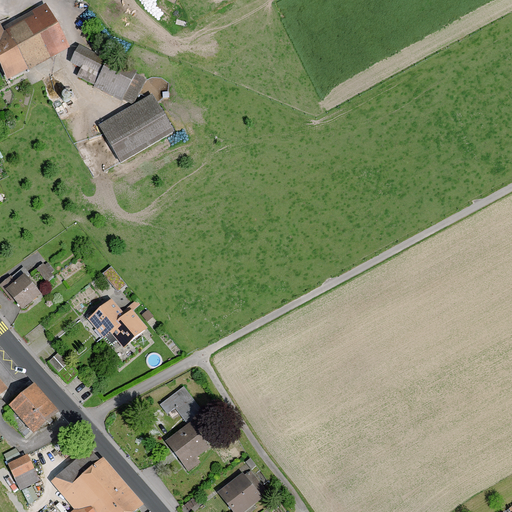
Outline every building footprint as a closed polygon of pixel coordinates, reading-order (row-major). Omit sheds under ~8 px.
[(69,48),(45,4),(2,27),(0,23),(0,63),(9,80),(69,48)] [(70,64),(99,78),(95,87),(131,105),(145,77),(79,46),(70,64)] [(174,135),(151,99),(99,131),(121,168),(174,135)] [(114,265),(105,271),(118,290),(127,284),(114,265)] [(54,280),(42,267),(34,275),(46,288),(54,280)] [(25,278),(5,293),(21,314),(41,299),(25,278)] [(111,305),(89,322),(106,343),(112,338),(124,352),(147,334),(130,312),(123,319),(111,305)] [(56,353),(49,360),(59,370),(66,363),(56,353)] [(60,417),(36,390),(13,411),(37,437),(60,417)] [(202,416),(183,390),(159,408),(166,419),(175,412),(186,427),(202,416)] [(201,421),(167,446),(190,476),(202,468),(196,460),(218,444),(201,421)] [(89,452),(50,486),(73,511),(140,511),(144,509),(103,463),(100,465),(89,452)] [(40,485),(29,459),(7,468),(19,494),(40,485)] [(243,479),(242,478),(217,496),(229,511),(250,511),(263,503),(260,499),(266,494),(250,474),(243,479)]
